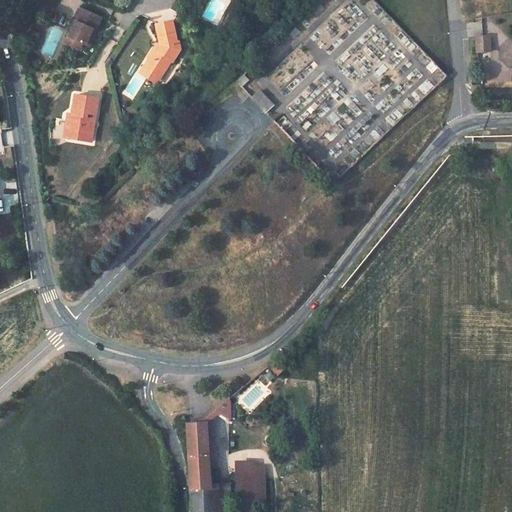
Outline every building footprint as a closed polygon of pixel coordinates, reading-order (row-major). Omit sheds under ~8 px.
[(94,38),(103,19),(81,8),(67,38),(87,47),(92,36),(94,38)] [(157,45),(148,57),(150,59),(145,68),(161,78),(171,61),(173,63),(182,49),(180,42),(179,43),(174,22),(155,27),(159,44),(157,45)] [(161,78),(145,68),(141,73),(157,84),(161,78)] [(245,73),(236,80),(242,86),(250,80),(245,73)] [(260,89),(250,98),(265,114),(275,105),(260,89)] [(91,142),(98,99),(74,95),(71,116),(67,115),(65,125),(71,126),(69,136),(80,137),(79,141),(91,142)] [(63,138),(79,141),(80,137),(69,136),(71,126),(65,125),(63,138)] [(284,357),(277,364),(284,371),(290,364),(284,357)] [(210,485),(209,423),(203,423),(188,423),(189,491),(229,492),(229,485),(210,485)] [(254,470),(239,469),(237,492),(254,493),(254,470)] [(189,491),(189,511),(229,511),(229,492),(189,491)] [(252,511),(254,493),(237,492),(236,511),(252,511)]
